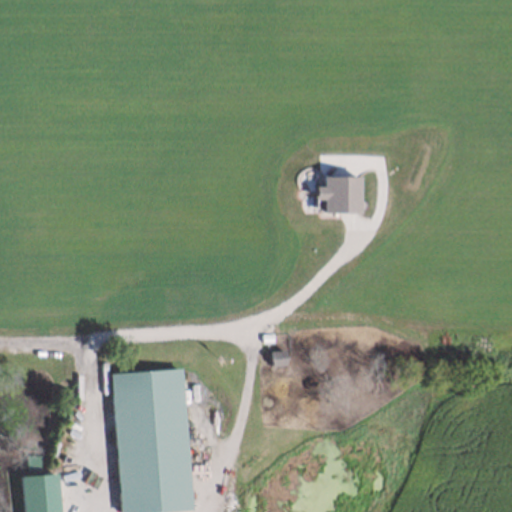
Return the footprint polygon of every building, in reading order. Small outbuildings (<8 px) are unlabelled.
[(320,213),(357,213),(358,176),(321,176),(321,186),(313,186),(313,199),(320,200),(320,213)] [(258,333),(270,333),(270,341),(258,341),(258,333)] [(267,351),(283,350),(284,365),(268,366),(267,351)] [(118,511),(109,376),(180,372),(191,511),(179,511),(118,511)] [(40,471),(40,456),(26,456),(26,470),(40,471)] [(58,511),(55,473),(19,477),(21,511),(58,511)]
